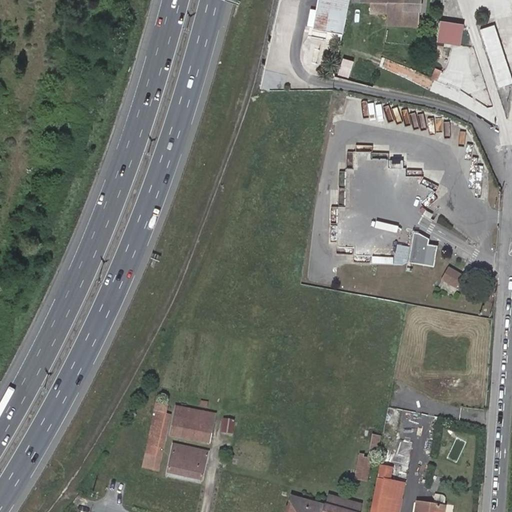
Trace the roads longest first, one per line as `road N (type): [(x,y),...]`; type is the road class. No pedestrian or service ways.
road 1 (motorway): [(0,502),(91,340),(142,221),(214,0)]
road 2 (motorway): [(174,0),(110,206),(59,325),(0,431)]
road 3 (unclassified): [(511,248),(490,511)]
